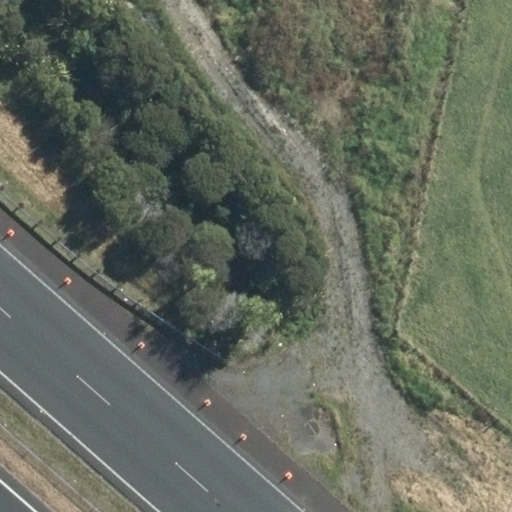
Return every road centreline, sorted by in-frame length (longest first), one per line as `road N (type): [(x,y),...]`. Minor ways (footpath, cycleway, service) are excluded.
road 1 (track): [(350,511),(369,478),(373,415),(342,261),(301,158),(174,0)]
road 2 (motorway): [(0,284),(259,511)]
